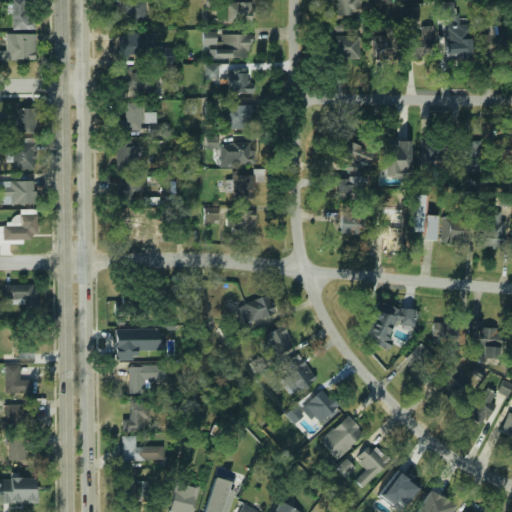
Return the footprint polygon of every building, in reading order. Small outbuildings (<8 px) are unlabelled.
[(32,29),(32,0),(10,0),(10,29),(32,29)] [(118,0),(118,22),(145,22),(145,0),(118,0)] [(358,16),(358,0),(336,0),(336,16),(358,16)] [(226,2),(226,22),(251,22),(251,2),(226,2)] [(384,36),(372,36),(372,59),(398,59),(398,26),(384,26),(384,36)] [(417,26),(417,54),(430,54),(430,26),(417,26)] [(215,31),(202,31),(202,44),(215,44),(215,31)] [(456,37),(456,31),(444,31),(444,55),(470,55),(470,37),(456,37)] [(117,34),(118,58),(148,57),(148,64),(163,64),(163,48),(154,48),(154,33),(117,34)] [(226,34),(226,54),(249,54),(249,34),(226,34)] [(32,35),(1,35),(1,58),(32,58),(32,35)] [(358,35),(333,35),(333,60),(358,60),(358,35)] [(119,70),(119,91),(153,91),(153,70),(119,70)] [(249,71),(226,71),(226,94),(249,94),(249,71)] [(123,121),(117,121),(117,131),(140,131),(140,104),(123,104),(123,121)] [(220,107),(220,129),(248,129),(248,107),(220,107)] [(35,133),(35,109),(15,109),(15,133),(35,133)] [(149,135),(162,135),(162,123),(149,124),(149,135)] [(219,155),(218,137),(206,137),(206,155),(219,155)] [(508,158),(505,138),(491,141),(493,160),(508,158)] [(336,154),(365,167),(371,152),(343,139),(336,154)] [(134,140),(114,140),(114,169),(134,169),(134,140)] [(443,140),(419,140),(419,168),(443,168),(443,140)] [(407,141),(383,141),(383,177),(407,177),(407,141)] [(34,142),(12,142),(12,169),(34,169),(34,142)] [(245,167),(245,144),(218,144),(218,167),(245,167)] [(457,171),(479,171),(479,144),(457,144),(457,171)] [(250,176),(229,176),(229,202),(250,202),(250,176)] [(118,203),(141,203),(141,177),(118,177),(118,203)] [(361,177),(350,179),(352,188),(362,187),(361,177)] [(345,198),(345,179),(334,179),(334,197),(345,198)] [(0,181),(0,204),(34,204),(34,181),(0,181)] [(411,232),(421,232),(422,195),(413,194),(411,232)] [(217,225),(217,207),(202,207),(202,225),(217,225)] [(339,234),(356,234),(356,210),(339,210),(339,234)] [(225,231),(243,231),(243,211),(225,211),(225,231)] [(502,245),(502,211),(486,211),(486,245),(502,245)] [(35,214),(19,215),(19,224),(0,224),(0,239),(36,238),(35,214)] [(150,214),(117,214),(117,237),(158,237),(158,223),(150,223),(150,214)] [(435,240),(435,215),(422,215),(422,240),(435,240)] [(383,217),(382,235),(399,236),(400,218),(383,217)] [(466,245),(469,220),(441,217),(438,242),(466,245)] [(2,285),(2,303),(36,303),(36,285),(2,285)] [(236,306),(243,325),(274,314),(268,295),(236,306)] [(403,318),(388,309),(371,337),(387,346),(403,318)] [(498,328),(487,327),(487,321),(470,320),(469,342),(482,343),(482,357),(497,358),(498,328)] [(449,343),(445,324),(435,326),(439,345),(449,343)] [(263,336),(274,357),(293,347),(282,326),(263,336)] [(156,334),(133,334),(133,352),(156,352),(156,334)] [(33,359),(33,341),(17,341),(17,359),(33,359)] [(403,358),(416,374),(435,358),(422,342),(403,358)] [(288,387),(310,386),(309,359),(287,360),(288,387)] [(17,365),(3,365),(3,393),(17,393),(17,365)] [(163,382),(163,365),(127,365),(127,395),(143,395),(143,382),(163,382)] [(511,385),(511,384),(503,380),(497,392),(506,397),(511,385)] [(455,406),(462,395),(443,381),(435,393),(455,406)] [(483,425),(494,392),(480,387),(469,421),(483,425)] [(302,407),(318,424),(336,407),(320,389),(302,407)] [(22,404),(4,404),(4,431),(22,431),(22,404)] [(120,433),(141,433),(141,404),(128,404),(128,419),(120,419),(120,433)] [(294,423),(303,415),(295,405),(286,413),(294,423)] [(511,415),(502,415),(502,437),(511,437),(511,415)] [(319,442),(336,459),(362,433),(344,416),(319,442)] [(135,447),(135,436),(120,436),(120,460),(161,460),(161,447),(135,447)] [(7,438),(7,460),(26,460),(26,438),(7,438)] [(246,484),(251,464),(232,459),(236,446),(220,442),(201,511),(225,511),(227,505),(222,503),(228,479),(246,484)] [(386,464),(382,448),(363,453),(367,470),(386,464)] [(344,476),(354,470),(348,459),(338,465),(344,476)] [(388,482),(406,500),(419,487),(401,469),(388,482)] [(34,503),(34,489),(21,489),(21,474),(6,474),(6,484),(1,484),(1,503),(34,503)] [(121,499),(150,499),(150,482),(121,482),(121,499)] [(190,511),(197,489),(175,483),(167,511),(190,511)] [(366,500),(375,508),(385,498),(376,490),(366,500)] [(433,511),(440,505),(430,497),(423,505),(430,511),(433,511)] [(272,511),(301,511),(278,501),(272,511)] [(237,511),(256,511),(245,503),(237,511)]
